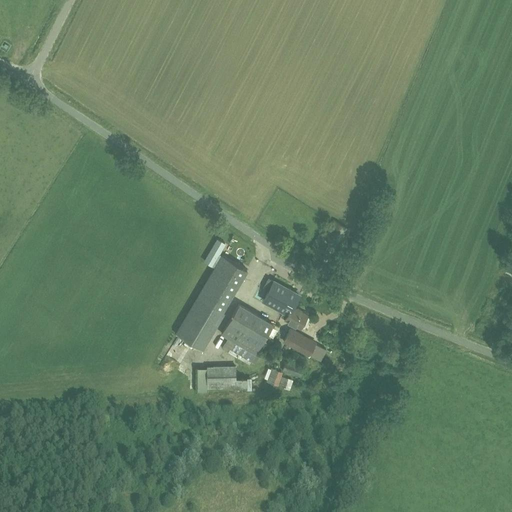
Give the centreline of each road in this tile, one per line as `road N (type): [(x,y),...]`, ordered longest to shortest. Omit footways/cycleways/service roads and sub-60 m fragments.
road 1 (unclassified): [(511,363),(320,281),(28,82)]
road 2 (track): [(326,511),(406,320)]
